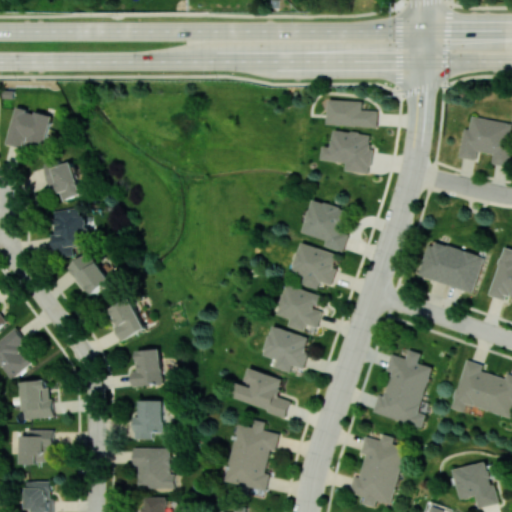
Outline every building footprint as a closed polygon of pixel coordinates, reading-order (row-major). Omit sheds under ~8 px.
[(379,109),(364,109),(364,100),(329,99),(329,124),(379,126),(379,109)] [(53,115),(17,106),(7,143),(23,147),(25,139),(45,144),(53,115)] [(460,157),(477,159),(478,150),(494,153),(493,163),(508,165),(511,138),(511,121),(472,115),(470,128),(465,128),(460,157)] [(347,162),(346,169),(370,173),(374,147),(370,147),(372,134),(335,128),(332,146),(324,145),(323,159),(347,162)] [(52,186),(60,184),(64,199),(84,194),(75,159),(47,166),(52,186)] [(344,251),(350,231),(344,229),(351,209),(314,198),(304,232),(327,239),(326,245),(344,251)] [(57,209),(60,234),(56,234),(58,257),(76,255),(74,245),(86,244),(84,227),(87,227),(86,214),(81,215),(80,207),(57,209)] [(421,276),(476,290),(485,254),(430,240),(421,276)] [(334,284),(338,267),(334,266),(338,252),(302,242),(293,271),(306,275),(304,283),(320,288),(322,281),(334,284)] [(511,247),(505,246),(491,295),(507,299),(508,295),(511,295),(511,247)] [(70,265),(92,296),(113,281),(91,250),(70,265)] [(324,310),(319,309),(323,294),(288,283),(279,314),(291,317),(289,325),(305,330),(307,323),(319,326),(324,310)] [(112,305),(121,338),(145,331),(136,298),(112,305)] [(312,336),(274,325),(265,354),(278,358),(276,367),(291,371),(293,364),(303,367),(312,336)] [(32,362),(21,346),(27,342),(16,327),(0,338),(0,366),(9,379),(32,362)] [(139,349),(140,369),(133,370),(134,385),(164,383),(162,348),(139,349)] [(373,411),(422,426),(426,412),(420,410),(433,366),(420,362),(423,352),(410,348),(408,357),(393,352),(388,370),(392,372),(386,395),(379,393),(373,411)] [(511,416),(511,373),(508,373),(507,377),(483,371),(485,364),(467,359),(453,407),(465,410),(466,404),(511,416)] [(234,398),(288,415),(293,400),(279,395),(284,378),(250,367),(246,382),(240,380),(234,398)] [(24,417),(53,416),(51,379),(22,381),(24,417)] [(153,438),(153,431),(165,431),(164,399),(142,400),(142,416),(134,416),(135,438),(153,438)] [(228,480),(242,483),(241,490),(266,495),(271,470),(268,469),(272,448),(278,450),(282,432),(266,428),(268,421),(257,418),(255,426),(240,423),(228,480)] [(22,462),(54,462),(55,429),(22,429),(22,462)] [(366,435),(362,452),(366,453),(360,476),(355,474),(350,492),(365,495),(363,502),(375,506),(376,500),(391,503),(406,446),(394,442),(395,436),(383,433),(382,439),(366,435)] [(175,487),(175,472),(170,472),(171,447),(134,446),(134,464),(139,464),(139,487),(175,487)] [(457,468),(463,499),(479,495),(481,507),(502,502),(498,483),(495,484),(490,460),(457,468)] [(52,511),(53,480),(26,480),(26,508),(33,508),(33,511),(52,511)] [(167,511),(167,496),(145,496),(144,511),(167,511)] [(425,511),(448,511),(450,507),(427,502),(425,511)]
